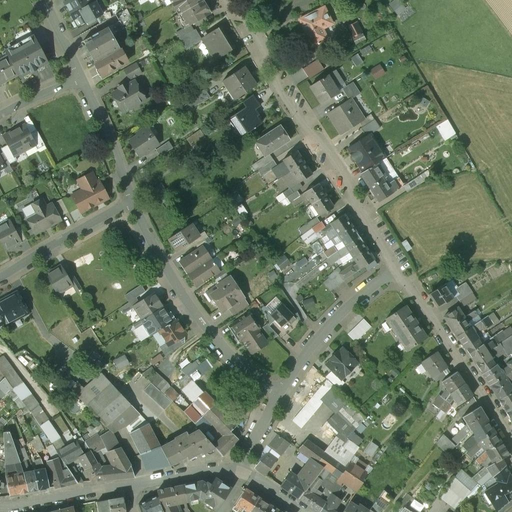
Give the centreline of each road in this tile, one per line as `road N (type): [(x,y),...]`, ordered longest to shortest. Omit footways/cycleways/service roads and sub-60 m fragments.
road 1 (residential): [(400,265),(338,161),(298,120),(238,0)]
road 2 (residential): [(278,392),(194,316),(130,207)]
road 3 (residential): [(511,441),(400,265)]
road 4 (residential): [(278,392),(333,320),(400,265)]
road 5 (residential): [(130,207),(0,276)]
road 6 (residential): [(130,207),(120,155),(80,76)]
road 7 (residential): [(130,485),(0,505)]
